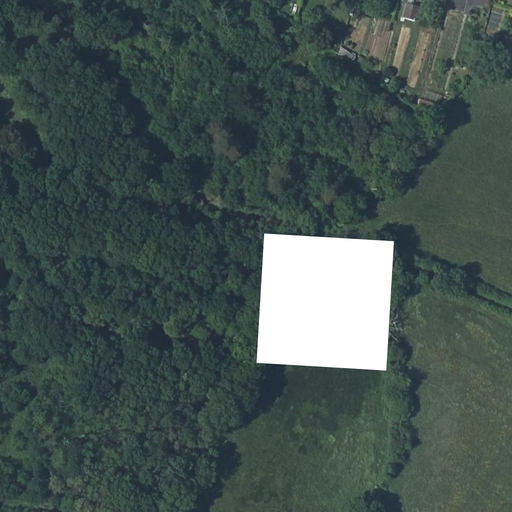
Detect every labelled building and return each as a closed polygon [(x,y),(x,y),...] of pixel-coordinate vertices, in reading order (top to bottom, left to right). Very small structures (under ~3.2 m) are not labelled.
[(417,7),(406,3),(402,18),(413,21),(417,7)] [(480,45),(478,54),(485,56),(488,46),(480,45)] [(340,47),(338,54),(347,60),(350,53),(340,47)] [(401,89),(399,93),(406,98),(408,94),(401,89)] [(416,106),(416,107),(433,118),(435,112),(432,111),(434,104),(422,100),(420,107),(416,106)]
